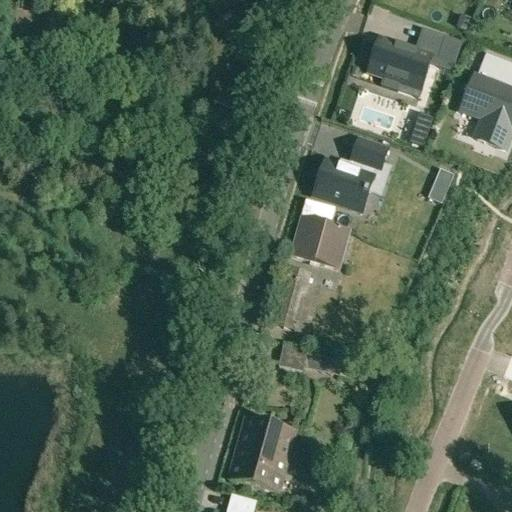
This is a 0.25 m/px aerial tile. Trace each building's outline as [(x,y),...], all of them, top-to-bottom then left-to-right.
[(461,49),(443,43),(436,65),(453,71),(461,49)] [(432,62),(415,56),(379,44),(367,78),(383,84),(381,91),(397,96),(399,89),(418,95),(420,96),(429,70),(432,62)] [(511,94),(509,93),(511,84),(511,66),(486,56),(477,81),(475,80),(462,115),(483,123),(475,142),(504,154),(511,134),(511,94)] [(411,145),(423,149),(432,122),(420,118),(411,145)] [(362,217),(369,197),(374,181),(372,180),(375,174),(381,176),(384,168),(389,153),(361,144),(353,166),(354,166),(353,167),(351,174),(327,166),(316,201),(362,217)] [(435,184),(449,190),(454,178),(440,172),(435,184)] [(341,274),(350,242),(352,234),(331,228),(336,212),(306,203),(290,260),(341,274)] [(284,269),(279,290),(302,296),(304,288),(308,289),(311,277),(284,269)] [(304,371),(307,355),(283,350),(279,370),(303,375),(304,371)] [(257,362),(252,380),(263,383),(268,365),(257,362)] [(295,435),(246,421),(228,484),(278,498),(295,435)] [(254,511),(256,505),(232,499),(227,511),(254,511)]
